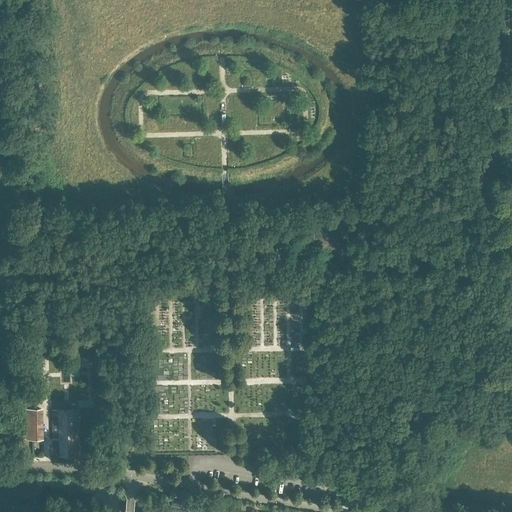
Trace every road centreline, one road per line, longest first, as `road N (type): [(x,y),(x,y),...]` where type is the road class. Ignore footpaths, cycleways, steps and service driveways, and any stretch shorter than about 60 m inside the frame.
road 1 (track): [(370,511),(368,484),(404,447),(420,411),(499,351),(511,327)]
road 2 (residential): [(346,511),(133,475)]
road 3 (residential): [(0,468),(133,475)]
